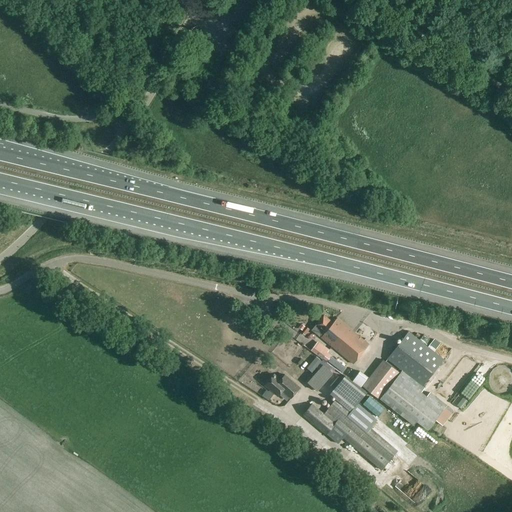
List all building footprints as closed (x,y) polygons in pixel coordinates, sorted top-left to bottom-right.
[(324,316),(312,331),(319,337),(323,332),(325,334),(321,338),(353,364),(369,345),(337,319),(333,323),(324,316)] [(379,337),(384,329),(370,321),(365,328),(379,337)] [(424,389),(422,387),(443,360),(408,333),(387,360),(401,371),(399,374),(383,361),(368,379),(359,373),(352,382),(360,388),(362,387),(379,400),(380,399),(414,425),(417,422),(428,430),(446,406),(429,393),(425,399),(420,395),(424,389)] [(326,354),(316,346),(312,352),(322,359),(326,354)] [(484,389),(473,380),(486,363),(472,353),(453,378),(455,380),(445,393),(467,410),(484,389)] [(276,376),(268,385),(279,395),(282,391),(291,398),(300,388),(285,375),(281,380),(276,376)] [(312,405),(303,416),(326,435),(332,429),(381,471),(397,452),(335,400),(328,409),(342,421),(337,427),(312,405)]
